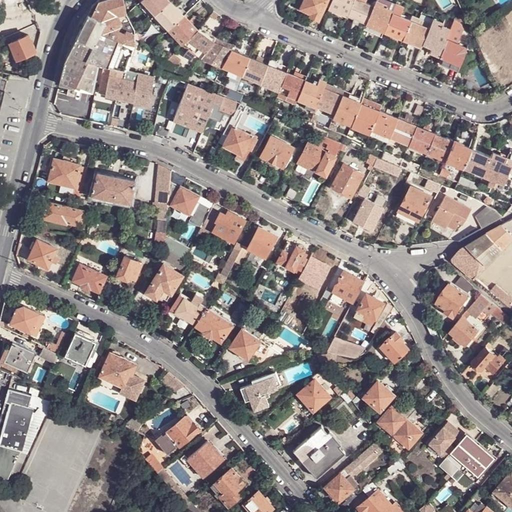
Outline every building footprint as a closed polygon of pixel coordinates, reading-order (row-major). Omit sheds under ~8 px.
[(136,41),(136,40),(135,34),(135,30),(127,14),(123,0),(97,0),(92,6),(65,61),(60,83),(70,86),(77,87),(94,91),(99,67),(100,64),(102,64),(106,65),(126,69),(136,41)] [(151,10),(156,15),(171,1),(169,0),(141,0),(151,10)] [(304,0),(301,8),(312,13),(311,15),(319,19),(328,0),(304,0)] [(333,0),(330,8),(348,15),(354,0),(333,0)] [(354,0),(348,15),(360,21),(367,23),(374,5),(365,1),(365,0),(354,0)] [(376,0),(374,5),(367,23),(385,31),(392,13),(393,10),(386,7),(387,5),(376,0)] [(387,0),(376,0),(387,5),(386,7),(393,10),(396,4),(387,0)] [(156,15),(169,29),(184,15),(175,6),(171,1),(156,15)] [(396,3),(396,4),(393,10),(392,13),(400,16),(404,6),(396,3)] [(152,19),(156,15),(151,10),(147,14),(152,19)] [(400,16),(392,13),(385,31),(403,39),(411,20),(400,16)] [(165,33),(169,29),(156,15),(152,19),(165,33)] [(169,29),(183,43),(198,29),(184,15),(169,29)] [(348,15),(346,19),(358,24),(360,21),(348,15)] [(431,23),(413,15),(412,18),(414,19),(413,21),(429,28),(431,23)] [(446,39),(447,36),(445,34),(444,37),(438,35),(443,23),(437,20),(433,19),(431,23),(429,28),(423,43),(430,45),(432,46),(430,51),(439,55),(446,39)] [(411,20),(403,39),(414,43),(422,47),(423,43),(429,28),(413,21),(411,20)] [(463,29),(459,22),(454,20),(447,36),(446,39),(449,40),(440,63),(446,66),(451,68),(458,71),(466,53),(459,50),(461,45),(457,43),(463,29)] [(385,31),(367,23),(364,29),(382,37),(383,34),(385,31)] [(196,53),(201,57),(213,40),(215,36),(208,30),(206,32),(206,29),(203,26),(199,27),(198,29),(183,43),(189,48),(184,54),(191,60),(196,53)] [(486,51),(507,37),(503,31),(482,45),(486,51)] [(28,34),(10,42),(17,58),(19,57),(35,49),(28,34)] [(383,34),(382,37),(378,47),(386,50),(391,38),(383,34)] [(201,57),(221,66),(231,48),(233,44),(215,36),(213,40),(201,57)] [(511,60),(511,45),(507,37),(486,51),(498,70),(511,60)] [(422,47),(414,43),(410,54),(417,57),(419,53),(422,47)] [(423,43),(422,47),(419,53),(425,56),(430,45),(423,43)] [(231,48),(244,53),(246,49),(233,44),(231,48)] [(235,72),(242,75),(249,56),(244,53),(231,48),(221,66),(228,69),(226,74),(232,77),(234,74),(235,72)] [(35,49),(19,57),(22,62),(35,57),(37,49),(35,49)] [(249,77),(260,82),(267,64),(261,60),(256,59),(249,56),(242,75),(249,77)] [(260,82),(279,90),(286,71),(276,67),(278,63),(277,61),(272,58),(270,59),(269,59),(267,64),(260,82)] [(276,67),(286,71),(288,67),(278,63),(276,67)] [(154,76),(126,69),(106,65),(99,92),(149,104),(154,76)] [(279,90),(297,98),(305,79),(294,74),(286,71),(279,90)] [(294,74),(305,79),(306,75),(295,71),(294,74)] [(185,90),(187,83),(167,75),(164,82),(185,90)] [(247,82),(258,87),(260,82),(249,77),(247,82)] [(306,101),(316,105),(324,87),(325,82),(326,81),(319,78),(316,84),(305,79),(297,98),(306,101)] [(258,87),(277,95),(279,90),(260,82),(258,87)] [(329,111),(335,113),(342,95),(331,90),(332,85),(325,82),(324,87),(316,105),(329,111)] [(233,116),(239,103),(187,83),(185,90),(174,119),(203,130),(205,124),(218,129),(223,117),(230,120),(233,116)] [(342,95),(344,90),(332,85),(331,90),(342,95)] [(75,96),(77,87),(70,86),(68,94),(75,96)] [(277,95),(295,102),(297,98),(279,90),(277,95)] [(349,119),(353,121),(360,102),(362,97),(355,94),(353,99),(348,97),(350,92),(344,90),(342,95),(335,113),(349,119)] [(360,102),(368,105),(371,101),(362,97),(360,102)] [(304,106),(314,110),(316,105),(306,101),(304,106)] [(368,105),(379,110),(381,105),(371,101),(368,105)] [(353,121),(371,128),(379,110),(368,105),(360,102),(353,121)] [(249,114),(249,113),(252,108),(239,103),(233,116),(238,118),(242,110),(249,114)] [(257,117),(260,111),(252,108),(249,113),(257,117)] [(310,121),(315,123),(319,112),(314,110),(310,121)] [(390,136),(397,117),(379,110),(371,128),(390,136)] [(408,144),(416,125),(410,123),(413,116),(406,113),(403,120),(397,117),(390,136),(408,144)] [(234,126),(238,118),(233,116),(230,120),(224,133),(229,136),(224,144),(243,154),(247,146),(251,149),(257,138),(234,126)] [(370,132),(371,128),(353,121),(351,124),(370,132)] [(425,156),(426,153),(434,133),(428,130),(430,126),(425,123),(423,128),(416,125),(408,144),(407,148),(425,156)] [(370,133),(388,141),(390,136),(371,128),(370,132),(370,133)] [(224,133),(219,142),(224,144),(229,136),(224,133)] [(429,153),(445,159),(453,140),(452,139),(447,137),(446,138),(434,133),(426,153),(428,154),(429,153)] [(290,152),(293,147),(271,135),(261,154),(283,166),(290,152)] [(406,150),(407,148),(408,144),(390,136),(388,141),(388,142),(406,150)] [(339,147),(340,143),(330,139),(329,143),(339,147)] [(464,167),(471,148),(462,144),(462,143),(455,139),(453,140),(445,159),(458,165),(458,167),(460,168),(461,166),(464,167)] [(299,159),(310,165),(317,169),(319,172),(323,174),(326,174),(335,156),(321,149),(322,146),(313,142),(312,144),(308,142),(299,159)] [(295,155),(298,148),(293,147),(290,152),(293,154),(295,155)] [(482,175),(490,156),(471,148),(464,167),(482,175)] [(285,167),(293,154),(290,152),(283,166),(285,167)] [(497,159),(490,156),(482,175),(489,177),(495,180),(503,183),(504,180),(509,168),(511,165),(503,161),(497,159)] [(76,187),(82,165),(82,164),(74,163),(64,160),(56,158),(53,167),(52,174),(49,181),(76,187)] [(393,173),(394,169),(396,166),(377,158),(374,164),(393,173)] [(308,168),(310,165),(299,159),(298,162),(308,168)] [(351,197),(363,173),(344,163),(332,186),(351,197)] [(76,187),(74,197),(81,198),(89,167),(82,165),(76,187)] [(167,211),(173,167),(153,165),(149,192),(135,190),(134,200),(153,202),(152,209),(167,211)] [(439,174),(454,181),(455,177),(456,175),(441,168),(439,174)] [(132,203),(136,180),(98,172),(93,195),(132,203)] [(200,195),(172,181),(170,202),(178,207),(177,210),(178,211),(177,214),(186,219),(188,213),(190,214),(200,195)] [(370,189),(363,186),(357,197),(363,201),(365,198),(368,199),(370,197),(367,196),(370,189)] [(398,211),(418,221),(430,196),(410,186),(398,211)] [(460,218),(464,220),(470,209),(444,195),(431,220),(445,228),(446,225),(454,230),(458,222),(460,218)] [(365,198),(363,201),(353,221),(372,230),(384,208),(383,207),(386,201),(378,196),(374,203),(368,199),(365,198)] [(70,215),(67,224),(68,224),(69,223),(82,226),(86,210),(47,201),(45,209),(70,215)] [(212,208),(200,202),(190,220),(202,226),(212,208)] [(472,212),(479,225),(488,220),(501,213),(486,204),(472,212)] [(212,207),(199,232),(210,238),(214,230),(234,241),(240,230),(238,229),(243,219),(228,211),(227,215),(221,212),(212,207)] [(43,218),(67,224),(70,215),(45,209),(43,218)] [(415,226),(418,221),(398,211),(396,216),(415,226)] [(511,219),(503,224),(511,233),(511,219)] [(454,261),(475,279),(511,241),(511,233),(503,224),(463,248),(454,258),(454,261)] [(259,227),(248,248),(266,257),(277,236),(259,227)] [(158,245),(165,246),(167,233),(167,232),(157,232),(155,244),(158,245)] [(38,263),(49,268),(58,249),(38,239),(29,259),(38,263)] [(301,274),(311,256),(304,253),(306,249),(297,245),(297,246),(288,241),(277,261),(301,274)] [(248,248),(243,245),(243,246),(241,251),(235,261),(240,264),(248,248)] [(193,264),(185,258),(171,250),(169,248),(165,246),(159,257),(187,274),(193,264)] [(185,258),(189,251),(172,246),(171,250),(185,258)] [(235,247),(221,273),(227,276),(235,261),(241,251),(235,247)] [(129,276),(136,279),(143,263),(126,256),(118,275),(127,279),(129,276)] [(331,266),(311,256),(301,274),(300,277),(319,288),(331,266)] [(47,273),(49,268),(38,263),(36,266),(36,267),(47,273)] [(107,276),(81,264),(74,280),(81,283),(80,283),(81,286),(91,290),(93,289),(100,292),(107,276)] [(157,299),(159,295),(163,288),(171,294),(183,275),(164,264),(147,292),(157,299)] [(463,276),(456,270),(449,278),(456,284),(463,276)] [(353,302),(364,282),(344,271),(333,291),(340,296),(353,302)] [(219,272),(216,279),(223,283),(223,284),(227,276),(221,273),(219,272)] [(469,293),(475,287),(463,276),(456,284),(469,293)] [(223,283),(216,279),(212,284),(219,288),(223,283)] [(455,317),(469,296),(451,283),(439,302),(441,304),(449,309),(447,311),(455,317)] [(490,292),(511,310),(511,298),(496,285),(490,292)] [(169,302),(174,295),(171,294),(163,288),(159,295),(169,302)] [(340,296),(333,291),(330,296),(338,301),(340,296)] [(506,323),(511,318),(483,293),(469,310),(479,318),(485,311),(490,315),(492,312),(502,320),(506,323)] [(195,325),(207,308),(200,304),(199,306),(180,294),(170,310),(195,325)] [(367,294),(358,310),(368,315),(364,321),(372,325),(384,304),(367,294)] [(14,303),(7,301),(3,317),(9,319),(14,303)] [(10,324),(36,336),(39,329),(39,327),(38,327),(40,323),(41,323),(42,322),(45,316),(25,306),(17,309),(10,324)] [(207,308),(195,325),(222,341),(233,324),(209,309),(207,308)] [(368,315),(358,310),(355,316),(364,321),(368,315)] [(298,322),(281,311),(279,315),(277,319),(294,329),(298,322)] [(380,329),(389,315),(385,312),(376,327),(380,329)] [(463,316),(451,331),(468,346),(480,331),(463,316)] [(269,345),(243,328),(230,347),(240,353),(241,355),(243,358),(247,358),(249,359),(257,364),(259,361),(262,358),(264,355),(265,352),(266,350),(269,345)] [(395,362),(409,349),(402,342),(404,340),(396,331),(381,346),(395,362)] [(62,332),(54,350),(60,354),(69,335),(62,332)] [(66,355),(79,362),(86,365),(85,366),(93,370),(95,364),(96,365),(99,357),(98,355),(95,353),(99,344),(76,333),(66,355)] [(334,338),(327,350),(331,353),(356,359),(364,353),(366,351),(341,341),(341,342),(334,338)] [(5,361),(13,365),(29,372),(37,353),(14,342),(10,350),(5,361)] [(489,343),(473,362),(483,370),(486,367),(488,364),(496,370),(504,362),(499,358),(490,349),(492,346),(489,343)] [(13,365),(5,361),(10,350),(7,348),(0,362),(0,363),(11,369),(13,365)] [(45,348),(41,357),(55,363),(59,354),(45,348)] [(111,353),(100,375),(122,386),(121,389),(132,394),(131,396),(135,398),(145,379),(135,374),(139,366),(122,358),(123,356),(121,355),(116,352),(115,352),(114,352),(113,353),(111,353)] [(316,366),(320,370),(325,366),(321,361),(316,366)] [(86,365),(79,362),(75,370),(85,375),(86,372),(90,374),(93,370),(85,366),(86,365)] [(488,364),(486,367),(494,373),(496,370),(488,364)] [(278,380),(275,372),(263,376),(255,379),(256,382),(241,388),(246,401),(250,399),(255,411),(270,405),(266,397),(270,395),(268,392),(278,388),(275,380),(278,380)] [(160,380),(175,392),(183,386),(167,373),(160,380)] [(315,411),(331,396),(316,379),(299,393),(315,411)] [(395,395),(379,381),(364,397),(381,411),(395,395)] [(353,401),(356,397),(349,390),(346,392),(353,401)] [(25,453),(35,410),(30,409),(33,398),(10,392),(7,403),(12,404),(2,448),(24,453),(25,453)] [(169,397),(162,401),(164,406),(171,402),(169,397)] [(379,421),(393,434),(395,434),(408,419),(416,410),(410,404),(406,410),(402,414),(395,408),(392,406),(379,421)] [(395,434),(396,435),(409,447),(422,432),(419,429),(413,424),(417,420),(422,414),(417,409),(416,410),(408,419),(395,434)] [(141,413),(125,426),(138,432),(141,427),(148,420),(141,413)] [(175,425),(188,440),(199,430),(186,415),(175,425)] [(452,452),(455,448),(450,443),(460,431),(449,421),(430,443),(447,458),(448,457),(452,452)] [(180,447),(188,440),(175,425),(164,434),(163,433),(156,438),(157,440),(154,443),(163,453),(176,442),(180,447)] [(309,461),(334,440),(328,433),(323,427),(301,446),(307,453),(304,456),(309,461)] [(388,435),(383,439),(386,443),(392,439),(390,436),(388,435)] [(475,442),(467,435),(455,448),(452,452),(463,462),(478,444),(475,442)] [(342,445),(336,438),(334,440),(340,447),(342,445)] [(386,443),(389,447),(395,443),(392,439),(386,443)] [(207,440),(183,461),(187,466),(190,464),(194,469),(195,467),(203,476),(223,459),(207,440)] [(340,447),(334,440),(309,461),(315,468),(318,465),(324,472),(345,453),(340,447)] [(383,452),(375,442),(340,472),(341,473),(326,486),(339,501),(354,488),(353,487),(357,483),(353,478),(383,452)] [(452,475),(458,480),(465,472),(475,481),(494,459),(492,458),(488,453),(485,451),(479,445),(478,444),(463,462),(459,467),(452,475)] [(298,449),(304,456),(307,453),(301,446),(298,449)] [(24,453),(2,448),(0,454),(0,477),(12,483),(24,453)] [(146,458),(158,472),(163,468),(165,466),(153,452),(146,458)] [(463,462),(452,452),(448,457),(459,467),(463,462)] [(448,457),(447,458),(441,465),(452,475),(459,467),(448,457)] [(405,468),(401,463),(399,460),(395,463),(398,466),(402,471),(405,468)] [(391,472),(398,466),(395,463),(387,469),(391,472)] [(318,465),(315,468),(321,475),(324,472),(318,465)] [(158,472),(157,473),(184,505),(191,500),(179,485),(178,486),(163,468),(158,472)] [(231,468),(214,482),(223,491),(219,495),(228,506),(241,495),(236,490),(244,483),(231,468)] [(511,471),(495,491),(497,492),(511,505),(511,471)] [(360,484),(364,489),(377,478),(375,475),(372,478),(370,475),(360,484)] [(377,478),(364,489),(370,496),(358,507),(362,511),(404,511),(397,502),(393,506),(377,487),(382,483),(377,478)] [(223,491),(214,482),(210,485),(219,495),(223,491)] [(258,490),(243,503),(245,506),(243,507),(247,511),(267,511),(273,507),(258,490)] [(483,494),(478,490),(464,507),(468,510),(469,509),(470,509),(476,502),(478,499),(483,494)] [(457,511),(437,493),(430,500),(433,503),(439,511),(457,511)] [(191,500),(184,505),(189,511),(202,511),(191,499),(191,500)] [(487,506),(478,499),(476,502),(484,509),(487,506)] [(484,509),(476,502),(470,509),(469,509),(468,510),(466,511),(493,511),(487,506),(484,509)]
